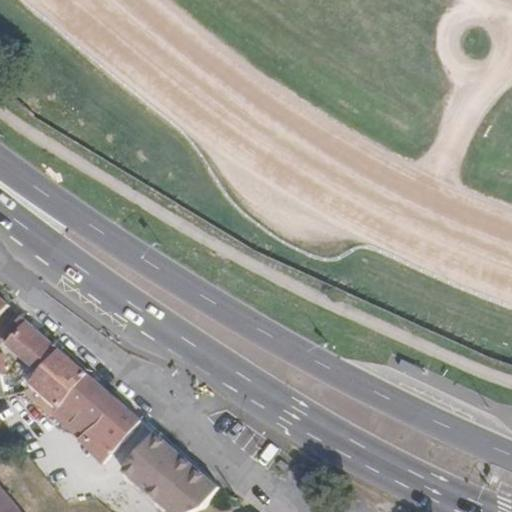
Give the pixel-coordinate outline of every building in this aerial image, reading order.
[(0,340),(37,374),(61,352),(20,317),(0,338),(0,340)] [(22,392),(49,416),(88,375),(61,352),(37,374),(22,392)] [(398,358),(395,364),(422,376),(425,369),(398,358)] [(142,422),(88,375),(49,416),(84,448),(96,459),(100,462),(110,451),(113,452),(142,422)] [(0,511),(21,511),(0,484),(0,511)]
